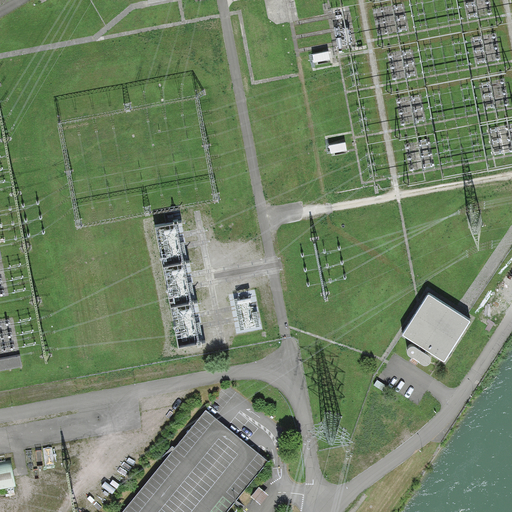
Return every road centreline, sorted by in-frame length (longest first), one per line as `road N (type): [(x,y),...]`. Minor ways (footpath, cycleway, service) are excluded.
road 1 (unclassified): [(332,511),(316,497),(288,364),(0,414)]
road 2 (unclassified): [(511,317),(456,404),(332,511)]
